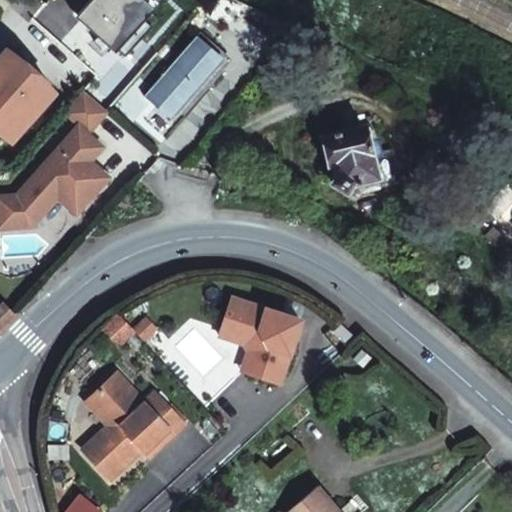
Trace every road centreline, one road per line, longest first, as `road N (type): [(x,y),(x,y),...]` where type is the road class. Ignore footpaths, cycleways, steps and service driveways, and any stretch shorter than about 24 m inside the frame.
road 1 (secondary): [(0,363),(132,256),(248,239),(314,255),(354,277),(511,416)]
road 2 (unknown): [(175,244),(238,151),(321,106)]
